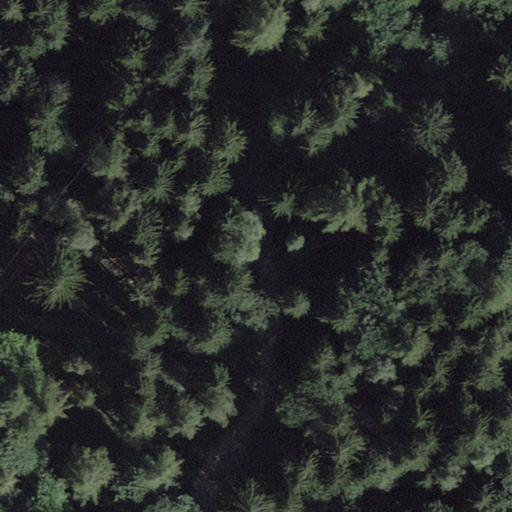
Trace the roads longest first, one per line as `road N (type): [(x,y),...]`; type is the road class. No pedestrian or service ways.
road 1 (motorway): [(511,171),(0,94)]
road 2 (motorway): [(0,207),(511,272)]
